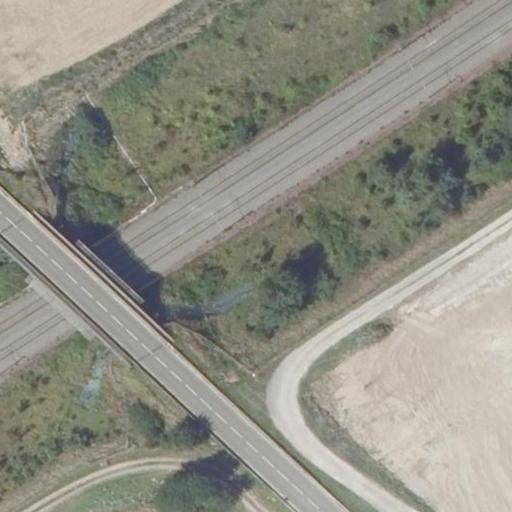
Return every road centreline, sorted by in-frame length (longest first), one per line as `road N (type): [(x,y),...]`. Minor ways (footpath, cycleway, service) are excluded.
road 1 (track): [(511,221),(314,346),(287,366),(280,383),(285,419),(402,511)]
road 2 (tertiary): [(323,511),(0,208)]
road 3 (track): [(33,511),(117,469),(163,465),(213,475),(263,511)]
